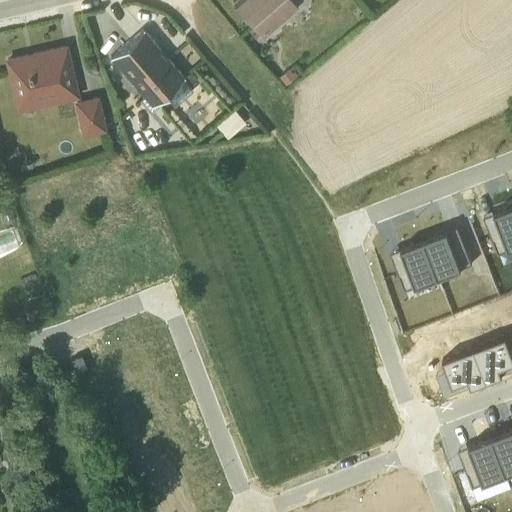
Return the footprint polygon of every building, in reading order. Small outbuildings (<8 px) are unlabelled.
[(231,0),(263,37),(298,7),(291,0),(231,0)] [(183,74),(141,27),(109,55),(144,95),(141,98),(151,109),(160,101),(156,97),(183,74)] [(18,109),(76,96),(65,45),(7,58),(18,109)] [(105,129),(97,93),(74,99),(82,134),(105,129)] [(235,103),(216,119),(228,133),(247,118),(235,103)] [(511,204),(483,215),(498,253),(511,247),(511,204)] [(457,225),(424,238),(438,276),(472,263),(457,225)] [(424,238),(390,251),(405,289),(438,276),(424,238)] [(39,295),(24,300),(30,318),(45,312),(39,295)] [(505,333),(474,345),(487,379),(502,373),(499,365),(511,360),(511,351),(510,345),(505,333)] [(511,360),(499,365),(502,373),(511,368),(511,344),(510,345),(511,351),(511,360)] [(474,345),(442,357),(446,369),(452,383),(468,377),(471,385),(487,379),(474,345)] [(446,369),(436,373),(444,395),(471,385),(468,377),(452,383),(446,369)] [(511,427),(491,435),(506,472),(511,470),(511,427)] [(491,435),(458,448),(472,486),(506,472),(491,435)]
